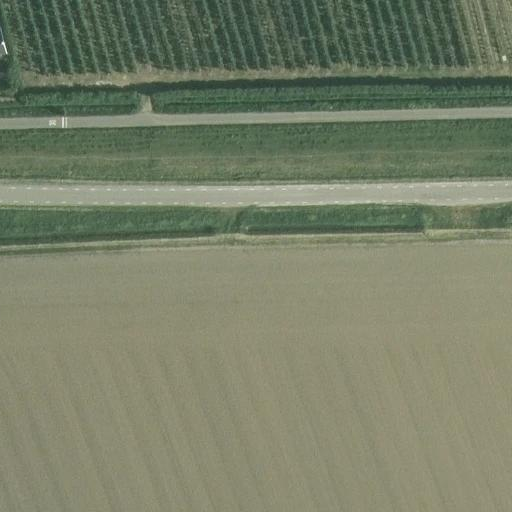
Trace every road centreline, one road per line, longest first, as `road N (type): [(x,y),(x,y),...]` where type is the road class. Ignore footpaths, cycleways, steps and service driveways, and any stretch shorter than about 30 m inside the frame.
road 1 (tertiary): [(511,192),(239,199),(0,193)]
road 2 (unclassified): [(179,123),(511,116)]
road 3 (residential): [(179,123),(0,127)]
